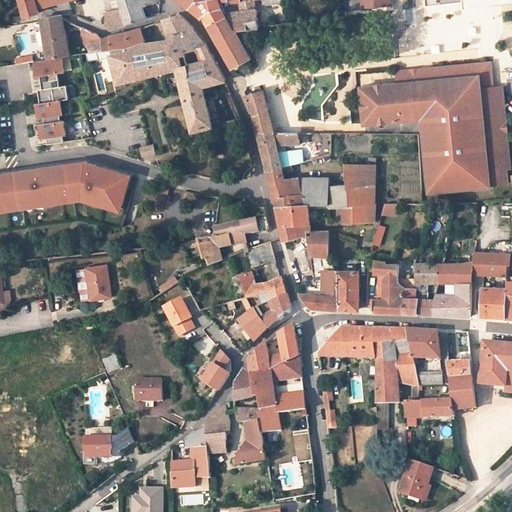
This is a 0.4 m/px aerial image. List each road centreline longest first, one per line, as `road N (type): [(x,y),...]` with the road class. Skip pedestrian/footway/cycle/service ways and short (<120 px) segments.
road 1 (residential): [(264,184),(193,183),(94,155),(30,159),(12,68)]
road 2 (residential): [(304,321),(262,340),(201,421),(77,511)]
road 3 (unclassified): [(164,0),(209,43),(225,71),(264,184)]
road 4 (unclassified): [(304,321),(511,327)]
road 5 (unclassified): [(329,511),(304,321)]
road 6 (unclassified): [(264,184),(304,321)]
